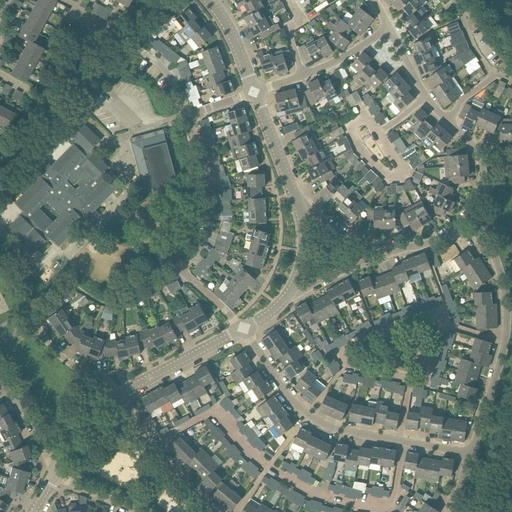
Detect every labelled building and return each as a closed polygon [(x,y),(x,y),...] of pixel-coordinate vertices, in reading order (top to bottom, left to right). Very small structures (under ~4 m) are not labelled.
[(36,4),(36,2),(32,0),(30,0),(29,3),(34,6),(31,13),(30,14),(45,22),(50,12),(36,4)] [(50,12),(56,1),(54,0),(37,0),(36,2),(36,4),(50,12)] [(251,0),(244,4),(244,5),(250,15),(261,9),(261,10),(265,7),(260,0),(251,0)] [(395,0),(392,3),(393,3),(399,11),(403,8),(412,0),(395,0)] [(423,5),(427,2),(425,0),(412,0),(403,8),(410,15),(419,8),(420,8),(423,5)] [(459,3),(456,0),(444,0),(441,3),(447,12),(459,3)] [(282,2),(279,4),(280,7),(275,10),(277,12),(285,8),(282,2)] [(96,14),(99,15),(104,7),(100,5),(96,14)] [(429,11),(428,11),(423,5),(420,8),(419,8),(410,15),(406,18),(414,27),(414,28),(424,20),(427,18),(428,19),(431,16),(432,15),(429,11)] [(194,20),(195,20),(197,18),(189,8),(176,19),(184,28),(194,20)] [(374,19),(365,12),(360,8),(354,16),(368,27),(374,19)] [(266,18),(261,10),(261,9),(250,15),(245,18),(250,27),(266,18)] [(30,14),(31,13),(25,10),(23,13),(29,16),(25,23),(24,25),(39,33),(45,22),(30,14)] [(273,26),(275,25),(270,16),(266,19),(266,18),(250,27),(255,36),(259,34),(262,39),(276,32),(273,26)] [(362,36),(368,27),(354,16),(348,24),(347,24),(353,28),(353,29),(362,36)] [(430,28),(438,26),(431,16),(428,19),(427,18),(424,20),(414,28),(414,27),(409,31),(416,40),(430,28)] [(347,24),(348,24),(340,18),(335,25),(330,21),(327,25),(331,29),(332,28),(335,31),(336,30),(346,38),(353,29),(353,28),(347,24)] [(24,25),(25,23),(19,20),(17,24),(23,27),(19,34),(18,36),(28,41),(33,44),(33,43),(39,33),(24,25)] [(202,30),(202,29),(195,20),(194,20),(184,28),(178,33),(186,42),(187,42),(191,38),(202,30)] [(450,35),(461,31),(458,22),(447,26),(448,30),(450,35)] [(194,51),(205,43),(212,37),(204,27),(202,29),(202,30),(191,38),(187,42),(194,51)] [(350,41),(346,38),(336,30),(335,31),(329,39),(343,50),(350,41)] [(454,45),(466,40),(463,31),(462,31),(461,31),(450,35),(452,40),(454,45)] [(157,42),(154,39),(157,36),(153,33),(147,41),(154,46),(157,42)] [(334,52),(329,43),(325,36),(315,42),(325,57),(334,52)] [(430,49),(434,47),(430,37),(414,44),(417,54),(418,54),(430,49)] [(315,42),(314,39),(299,48),(307,61),(313,58),(315,63),(325,57),(315,42)] [(456,56),(470,50),(466,40),(454,45),(458,55),(456,56)] [(44,49),(33,43),(33,44),(28,41),(24,50),(23,52),(37,60),(44,49)] [(164,54),(167,49),(162,45),(159,50),(164,54)] [(206,63),(222,58),(218,46),(202,52),(204,58),(198,61),(200,66),(206,64),(206,63)] [(23,52),(24,50),(18,47),(16,51),(22,54),(18,61),(17,63),(32,71),(37,60),(23,52)] [(434,58),(430,49),(418,54),(417,54),(414,55),(417,65),(434,58)] [(278,75),(289,71),(287,67),(293,65),(288,50),(283,52),(282,50),(272,54),(273,57),(277,69),(278,75)] [(465,65),(476,57),(471,50),(470,50),(456,56),(459,61),(461,60),(465,65)] [(273,57),(272,54),(272,53),(264,56),(262,51),(257,53),(259,58),(260,58),(265,73),(277,69),(273,57)] [(368,64),(372,60),(364,52),(352,65),(359,73),(360,73),(368,64)] [(177,54),(173,61),(176,64),(178,61),(180,63),(182,62),(185,59),(181,57),(177,54)] [(481,67),(477,62),(479,61),(476,57),(465,65),(467,68),(466,69),(470,74),(471,74),(476,70),(481,67)] [(17,63),(18,61),(12,58),(10,61),(16,64),(11,73),(26,81),(32,71),(17,63)] [(206,63),(206,64),(208,70),(202,72),(203,77),(210,74),(210,75),(223,70),(223,71),(226,69),(222,58),(206,63)] [(422,75),(428,72),(438,68),(434,58),(417,65),(422,75)] [(377,72),(368,64),(360,73),(359,73),(357,75),(355,74),(351,79),(355,83),(356,82),(362,88),(366,84),(368,81),(377,72)] [(452,79),(454,77),(456,75),(453,71),(449,74),(444,67),(440,70),(431,76),(430,77),(437,87),(447,80),(448,80),(451,78),(452,79)] [(382,82),(387,77),(388,76),(381,68),(377,72),(368,81),(366,84),(362,88),(365,85),(369,88),(372,85),(376,89),(382,82)] [(440,70),(438,68),(428,72),(431,76),(440,70)] [(345,82),(344,78),(339,69),(333,72),(338,81),(340,85),(345,82)] [(227,81),(223,71),(223,70),(210,75),(210,74),(203,77),(208,88),(215,86),(214,86),(227,81)] [(390,92),(404,80),(397,73),(389,79),(387,77),(382,82),(390,92)] [(455,87),(459,84),(454,77),(452,79),(451,78),(448,80),(447,80),(437,87),(433,90),(439,99),(455,87)] [(321,85),(321,84),(318,79),(309,84),(311,89),(305,92),(312,106),(318,103),(327,99),(326,96),(326,95),(321,85)] [(235,92),(234,89),(230,80),(227,81),(214,86),(215,86),(219,98),(235,92)] [(340,85),(338,81),(333,84),(330,80),(321,84),(321,85),(326,95),(326,96),(327,99),(331,106),(336,103),(343,99),(345,102),(348,101),(345,95),(343,91),(340,85)] [(411,89),(408,86),(404,80),(390,92),(386,96),(392,104),(394,103),(397,100),(408,92),(411,89)] [(445,107),(465,93),(459,84),(455,87),(439,99),(445,107)] [(297,94),(296,91),(296,89),(285,92),(292,115),(302,112),(301,109),(307,108),(306,102),(303,92),(297,94)] [(286,116),(292,115),(285,92),(275,94),(278,105),(275,107),(277,113),(280,112),(285,110),(286,116)] [(394,103),(401,111),(414,100),(408,92),(397,100),(394,103)] [(10,104),(7,102),(4,108),(0,105),(0,118),(6,109),(7,110),(10,104)] [(480,114),(482,109),(472,104),(471,106),(466,103),(459,118),(465,120),(463,125),(473,129),(475,124),(480,114)] [(381,114),(379,111),(381,110),(377,104),(375,105),(376,106),(370,109),(368,110),(372,115),(374,114),(376,118),(381,114)] [(21,110),(19,109),(17,108),(14,114),(7,110),(6,109),(0,118),(0,125),(9,130),(16,115),(18,116),(21,110)] [(232,124),(248,119),(244,108),(228,113),(232,124)] [(485,129),(492,113),(483,108),(482,109),(480,114),(475,124),(485,129)] [(425,120),(429,116),(420,109),(409,122),(412,125),(409,128),(413,132),(416,129),(425,120)] [(494,133),(504,112),(499,109),(496,115),(492,113),(485,129),(494,133)] [(511,122),(511,120),(511,118),(503,119),(503,124),(501,124),(500,142),(511,142),(511,122)] [(47,161),(36,172),(42,177),(16,204),(27,215),(24,218),(22,216),(7,231),(31,256),(46,240),(45,239),(48,235),(59,246),(84,220),(89,225),(101,214),(96,209),(118,187),(106,176),(105,177),(102,174),(108,168),(94,154),(96,152),(92,149),(101,141),(79,119),(67,131),(74,139),(71,141),(75,145),(53,167),(47,161)] [(209,119),(201,121),(203,127),(200,128),(202,133),(212,130),(209,119)] [(252,131),(251,131),(248,119),(232,124),(234,130),(227,132),(228,138),(235,135),(236,136),(248,132),(252,131)] [(434,128),(425,120),(416,129),(413,132),(419,137),(415,142),(420,146),(423,142),(424,141),(423,141),(426,137),(425,137),(434,128)] [(287,134),(300,129),(297,123),(285,128),(287,134)] [(333,132),(339,129),(336,123),(330,127),(333,132)] [(430,148),(445,131),(437,124),(434,128),(425,137),(426,137),(423,141),(424,141),(423,142),(430,148),(429,149),(430,148)] [(313,131),(311,132),(308,126),(294,134),(297,139),(293,141),(298,150),(318,140),(313,131)] [(343,134),(344,133),(341,127),(339,129),(330,133),(333,139),(337,137),(338,140),(344,137),(343,134)] [(164,130),(131,139),(143,183),(140,184),(144,199),(156,196),(156,197),(165,195),(163,189),(179,184),(164,130)] [(212,130),(202,133),(204,139),(206,138),(208,144),(213,142),(216,142),(212,130)] [(444,148),(453,138),(445,131),(430,148),(429,149),(436,155),(444,154),(444,148)] [(252,143),(248,132),(236,136),(235,135),(228,138),(232,150),(239,147),(252,143)] [(347,151),(352,148),(349,142),(346,136),(344,137),(338,140),(336,141),(340,147),(344,144),(347,151)] [(399,139),(393,142),(396,148),(402,144),(399,139)] [(318,151),(322,149),(323,149),(318,140),(298,150),(303,160),(308,158),(308,157),(318,151)] [(215,148),(213,143),(213,142),(208,144),(210,150),(207,150),(209,156),(219,153),(218,147),(215,148)] [(259,154),(255,142),(252,143),(239,147),(232,150),(235,161),(240,159),(242,158),(243,159),(256,155),(259,154)] [(329,162),(331,161),(334,159),(331,154),(326,157),(322,149),(318,151),(308,157),(308,158),(313,168),(328,161),(329,162)] [(468,165),(468,155),(463,155),(462,149),(446,150),(447,156),(444,157),(445,167),(468,165)] [(220,165),(219,160),(221,159),(219,153),(209,156),(211,162),(213,162),(215,167),(220,165)] [(259,166),(256,155),(243,159),(242,158),(240,159),(242,167),(238,168),(239,172),(259,166)] [(335,169),(331,161),(329,162),(328,161),(313,168),(308,170),(313,180),(318,178),(321,183),(335,176),(332,170),(335,169)] [(216,179),(228,176),(228,175),(226,176),(223,165),(220,165),(215,167),(217,173),(214,173),(216,179)] [(450,184),(455,183),(465,182),(465,176),(469,176),(468,165),(445,167),(446,178),(449,178),(449,180),(444,180),(441,183),(450,187),(450,184)] [(365,176),(370,171),(364,166),(360,171),(365,176)] [(262,186),(262,187),(265,187),(265,174),(248,175),(249,187),(262,186)] [(222,188),(229,186),(231,185),(228,176),(216,179),(218,185),(220,184),(222,188)] [(344,184),(343,183),(336,176),(320,193),(328,201),(332,197),(341,187),(340,187),(344,184)] [(415,189),(412,182),(410,179),(404,182),(405,184),(402,186),(405,191),(408,189),(409,192),(415,189)] [(377,192),(384,185),(381,182),(374,189),(377,192)] [(455,189),(450,187),(441,183),(440,182),(436,190),(431,188),(429,193),(434,195),(435,194),(438,196),(438,195),(450,200),(455,189)] [(350,189),(344,184),(340,187),(341,187),(332,197),(340,205),(349,196),(352,193),(353,194),(353,193),(357,190),(353,186),(350,189)] [(398,186),(397,186),(397,184),(391,184),(391,186),(387,187),(388,195),(397,195),(398,194),(398,192),(398,186)] [(262,198),(262,187),(262,186),(249,187),(241,187),(242,200),(249,199),(262,198)] [(231,194),(231,190),(223,190),(223,194),(221,194),(221,200),(230,200),(229,195),(231,194)] [(360,200),(353,193),(353,194),(352,193),(349,196),(340,205),(337,209),(344,216),(357,203),(360,200)] [(450,200),(438,195),(438,196),(434,205),(432,204),(429,210),(430,210),(437,213),(443,216),(446,210),(451,212),(455,202),(450,200)] [(250,211),(266,210),(266,198),(262,198),(249,199),(250,211)] [(427,211),(422,201),(412,206),(423,225),(432,220),(430,217),(427,211)] [(364,210),(357,203),(344,216),(352,223),(364,210)] [(385,211),(386,228),(396,228),(395,205),(389,206),(389,210),(385,211)] [(385,211),(383,211),(383,206),(374,206),(374,208),(368,209),(368,222),(375,222),(375,229),(386,228),(385,211)] [(414,230),(423,225),(412,206),(402,211),(403,213),(398,215),(405,227),(410,224),(414,230)] [(233,220),(232,214),(232,210),(224,210),(224,214),(222,214),(222,220),(233,220)] [(268,212),(266,211),(266,210),(250,211),(250,223),(258,223),(266,222),(267,222),(267,217),(269,216),(268,212)] [(230,232),(231,230),(223,227),(222,231),(234,235),(235,233),(230,232)] [(267,233),(261,231),(258,230),(254,229),(252,236),(247,235),(246,239),(253,242),(254,241),(267,245),(270,234),(267,233)] [(231,245),(234,235),(222,231),(220,235),(218,234),(216,240),(230,244),(231,245)] [(227,254),(230,244),(216,240),(214,246),(217,246),(216,250),(223,253),(227,254)] [(270,246),(267,245),(254,241),(253,242),(250,253),(266,258),(270,246)] [(223,253),(216,250),(213,248),(209,253),(211,254),(208,257),(214,263),(223,253)] [(461,269),(475,260),(468,250),(454,259),(461,269)] [(262,269),(266,258),(250,253),(246,264),(262,269)] [(431,269),(427,257),(425,253),(414,257),(420,273),(431,269)] [(441,266),(440,263),(436,253),(430,255),(435,269),(441,266)] [(211,266),(214,263),(208,257),(205,260),(211,266)] [(409,277),(420,273),(414,257),(402,261),(403,264),(409,277)] [(468,279),(485,268),(479,257),(475,260),(461,269),(461,270),(462,269),(468,279)] [(26,262),(23,265),(29,271),(33,268),(26,262)] [(213,275),(207,269),(200,263),(195,267),(197,269),(194,272),(200,278),(203,275),(209,280),(213,275)] [(410,280),(409,277),(403,264),(392,268),(393,272),(398,284),(399,284),(410,280)] [(256,279),(243,268),(240,265),(232,274),(235,277),(247,288),(256,279)] [(33,268),(29,271),(29,272),(35,278),(36,277),(39,274),(33,268)] [(492,278),(485,268),(468,279),(475,289),(492,278)] [(36,277),(45,286),(54,278),(45,269),(39,274),(36,277)] [(401,291),(399,284),(398,284),(393,272),(382,276),(390,295),(401,291)] [(375,293),(371,280),(370,276),(358,281),(364,297),(375,293)] [(378,300),(390,295),(382,276),(371,280),(375,293),(378,300)] [(239,297),(247,288),(235,277),(230,282),(227,279),(223,282),(224,283),(222,284),(223,285),(224,284),(229,288),(239,297)] [(357,294),(353,288),(349,279),(338,285),(346,300),(357,294)] [(178,281),(167,286),(171,294),(182,288),(178,281)] [(241,299),(239,297),(229,288),(224,284),(223,285),(222,284),(219,288),(218,288),(214,293),(220,299),(221,297),(233,308),(236,304),(238,305),(242,301),(241,300),(241,299)] [(336,306),(346,300),(338,285),(327,291),(329,294),(336,306)] [(157,286),(153,289),(156,295),(161,293),(157,286)] [(476,304),(492,304),(492,292),(475,292),(476,304)] [(329,294),(318,300),(329,318),(340,312),(336,306),(329,294)] [(63,309),(65,308),(60,300),(48,310),(52,316),(47,320),(53,329),(69,318),(63,309)] [(318,324),(329,318),(318,300),(308,305),(317,323),(318,324)] [(193,315),(199,326),(208,321),(203,311),(201,306),(198,301),(195,303),(196,306),(189,309),(193,316),(193,315)] [(317,323),(308,305),(306,302),(295,308),(304,323),(309,320),(312,325),(317,323)] [(477,317),(497,316),(497,304),(492,304),(476,304),(476,305),(477,317)] [(103,317),(112,319),(114,309),(105,306),(103,317)] [(189,309),(187,306),(180,310),(179,309),(175,311),(177,316),(174,317),(181,331),(187,328),(189,334),(200,328),(199,326),(193,315),(193,316),(189,309)] [(289,321),(295,317),(293,313),(286,318),(289,321)] [(477,329),(490,328),(497,328),(497,316),(477,317),(477,329)] [(176,334),(181,331),(174,317),(168,320),(169,323),(160,328),(168,342),(167,342),(168,345),(179,339),(176,334)] [(70,343),(80,329),(77,325),(75,327),(69,318),(53,329),(60,338),(64,335),(70,343)] [(160,328),(159,325),(149,331),(148,328),(142,331),(148,347),(155,344),(157,347),(167,342),(168,342),(160,328)] [(94,339),(93,339),(83,335),(85,331),(80,329),(70,343),(79,346),(76,352),(87,357),(88,354),(87,354),(94,339)] [(308,338),(311,336),(306,329),(303,332),(308,338)] [(283,340),(282,338),(276,330),(263,340),(270,350),(283,340)] [(140,349),(148,347),(142,331),(136,332),(137,335),(126,337),(127,340),(130,355),(141,353),(140,349)] [(348,341),(353,338),(351,333),(345,336),(344,334),(339,337),(344,346),(349,343),(348,341)] [(109,356),(111,340),(106,338),(105,341),(94,336),(93,339),(94,339),(87,354),(88,354),(98,358),(101,353),(109,356)] [(311,336),(308,338),(312,345),(316,343),(311,336)] [(492,343),(485,341),(476,338),(472,350),(473,350),(488,354),(492,343)] [(111,340),(109,356),(118,354),(120,360),(131,358),(130,355),(127,340),(116,342),(116,339),(111,340)] [(279,358),(290,350),(283,340),(270,350),(276,360),(279,358)] [(303,356),(296,346),(290,350),(279,358),(286,367),(297,360),(303,356)] [(316,362),(323,357),(318,350),(311,355),(316,362)] [(493,355),(488,354),(473,350),(469,361),(481,365),(489,367),(493,355)] [(237,370),(248,363),(251,362),(245,351),(231,360),(237,370)] [(481,365),(462,359),(458,370),(478,376),(481,365)] [(290,380),(298,374),(304,370),(297,360),(286,367),(283,369),(290,380)] [(244,381),(255,373),(248,363),(237,370),(230,374),(237,385),(244,381)] [(204,386),(215,380),(207,366),(196,372),(197,375),(204,386)] [(474,387),(478,376),(458,370),(454,382),(461,384),(474,387)] [(252,390),(264,381),(258,371),(255,373),(244,381),(250,391),(252,390)] [(318,379),(317,378),(308,371),(301,379),(295,387),(304,394),(313,384),(318,379)] [(207,393),(204,386),(197,375),(187,380),(197,399),(207,393)] [(186,405),(197,399),(187,380),(177,386),(182,398),(186,405)] [(264,381),(252,390),(259,399),(271,391),(273,390),(267,380),(264,381)] [(182,398),(177,386),(175,383),(164,389),(170,401),(172,404),(182,398)] [(322,392),(315,385),(313,384),(304,394),(302,397),(312,405),(322,392)] [(478,388),(474,387),(461,384),(458,395),(474,400),(478,388)] [(170,401),(164,389),(163,386),(152,392),(160,407),(170,401)] [(150,413),(160,407),(152,392),(142,398),(150,413)] [(274,395),(261,405),(268,415),(282,405),(274,395)] [(331,416),(338,400),(326,395),(320,411),(331,416)] [(342,421),(343,419),(349,405),(338,400),(331,416),(342,421)] [(390,405),(378,402),(376,409),(374,422),(385,424),(389,412),(390,405)] [(361,423),(364,407),(352,404),(349,420),(361,423)] [(264,420),(271,428),(273,427),(282,420),(289,415),(282,405),(268,415),(269,417),(264,420)] [(238,412),(233,406),(229,410),(233,415),(238,412)] [(376,409),(364,407),(361,423),(373,425),(374,422),(376,409)] [(433,409),(421,407),(420,414),(418,427),(430,429),(432,416),(433,409)] [(400,414),(390,412),(389,412),(385,424),(384,428),(396,430),(400,414)] [(420,414),(418,413),(408,412),(406,428),(418,430),(418,427),(420,414)] [(13,423),(8,413),(0,417),(0,430),(5,427),(13,423)] [(444,418),(432,416),(430,429),(429,432),(441,434),(444,418)] [(281,436),(282,435),(294,426),(287,417),(282,420),(273,427),(281,436)] [(452,440),(456,420),(444,418),(441,434),(440,438),(452,440)] [(208,427),(212,423),(208,419),(204,423),(208,427)] [(468,422),(458,420),(456,420),(452,440),(465,442),(468,422)] [(0,443),(3,442),(4,447),(20,440),(17,434),(21,431),(16,421),(13,423),(5,427),(0,430),(0,443)] [(248,424),(245,426),(241,421),(237,425),(241,429),(240,430),(244,435),(249,430),(251,428),(248,424)] [(216,428),(212,423),(208,427),(212,432),(216,428)] [(305,448),(311,435),(312,433),(301,427),(294,443),(305,448)] [(249,430),(245,434),(249,438),(253,435),(249,430)] [(314,456),(322,441),(311,435),(305,448),(303,450),(314,456)] [(189,445),(187,444),(180,437),(168,448),(177,457),(189,445)] [(228,441),(224,437),(220,440),(224,445),(228,441)] [(13,463),(26,458),(31,456),(27,445),(23,447),(20,440),(4,447),(6,453),(9,452),(13,463)] [(232,446),(228,441),(224,445),(228,449),(232,446)] [(325,461),(333,446),(322,441),(314,456),(325,461)] [(261,443),(257,447),(261,452),(265,448),(261,443)] [(346,462),(348,449),(349,445),(337,443),(334,460),(346,462)] [(188,463),(197,454),(189,445),(177,457),(185,466),(188,463)] [(214,454),(206,446),(206,445),(202,449),(202,448),(197,454),(188,463),(196,472),(211,457),(214,454)] [(382,465),(385,448),(373,446),(372,449),(370,463),(382,465)] [(370,463),(372,449),(360,447),(360,451),(358,464),(370,466),(370,463)] [(394,467),(394,465),(397,450),(385,448),(382,465),(394,467)] [(243,458),(240,455),(240,454),(241,453),(238,449),(230,455),(234,460),(236,463),(243,458)] [(358,464),(360,451),(348,449),(346,462),(345,469),(357,471),(358,464)] [(419,454),(407,451),(404,468),(416,470),(419,457),(419,454)] [(219,466),(211,457),(196,472),(204,480),(214,471),(219,466)] [(430,459),(419,457),(416,470),(415,478),(427,480),(430,459)] [(24,482),(24,483),(27,484),(30,472),(25,471),(26,458),(13,463),(9,463),(9,467),(12,467),(9,478),(24,482)] [(455,460),(443,458),(442,461),(440,474),(452,476),(455,460)] [(440,474),(442,461),(430,459),(427,480),(439,482),(440,474)] [(240,467),(243,469),(249,463),(245,460),(240,467)] [(261,473),(258,470),(252,477),(256,479),(261,473)] [(211,492),(218,485),(222,480),(214,471),(204,480),(202,483),(211,492)] [(9,478),(2,476),(0,481),(0,492),(9,497),(11,491),(21,493),(24,483),(24,482),(9,478)] [(222,504),(233,491),(223,483),(213,496),(222,504)] [(408,492),(408,491),(410,488),(403,484),(401,487),(408,492)] [(231,511),(242,499),(233,491),(222,504),(231,511)] [(437,491),(433,498),(437,500),(441,494),(437,491)] [(6,503),(9,497),(0,492),(0,511),(3,511),(8,505),(6,503)] [(301,497),(296,504),(301,507),(306,500),(301,497)] [(84,511),(87,506),(77,507),(76,503),(69,504),(69,511),(84,511)] [(256,511),(258,510),(256,509),(247,503),(242,511),(256,511)] [(438,511),(439,511),(431,506),(426,503),(419,511),(438,511)]
